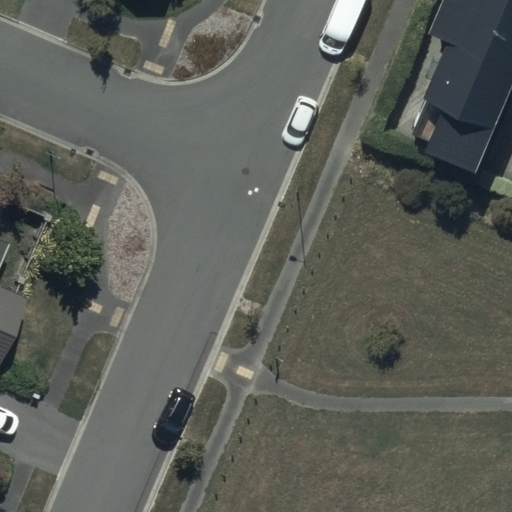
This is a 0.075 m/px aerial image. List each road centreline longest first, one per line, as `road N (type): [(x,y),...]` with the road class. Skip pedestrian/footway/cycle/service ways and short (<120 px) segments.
road 1 (residential): [(93,511),(238,169)]
road 2 (residential): [(238,169),(0,69)]
road 3 (residential): [(238,169),(311,0)]
